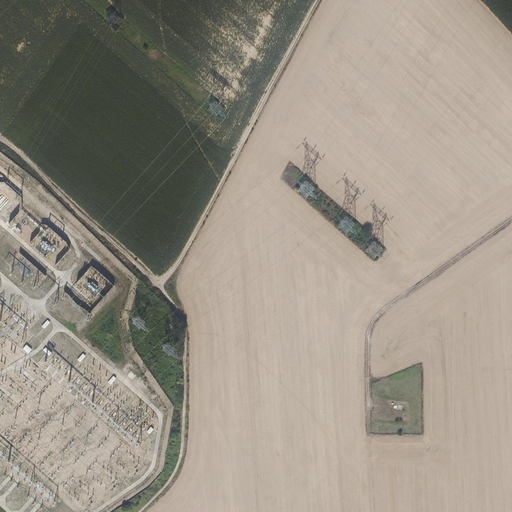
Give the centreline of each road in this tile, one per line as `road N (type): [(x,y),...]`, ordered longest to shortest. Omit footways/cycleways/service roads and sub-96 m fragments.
road 1 (track): [(318,0),(185,252),(156,287)]
road 2 (track): [(511,221),(372,325),(369,431)]
road 3 (track): [(139,511),(169,481),(181,448),(183,331),(156,287)]
road 4 (track): [(156,287),(0,140)]
